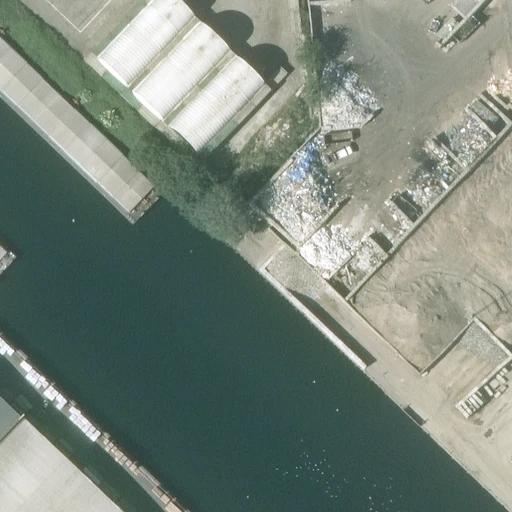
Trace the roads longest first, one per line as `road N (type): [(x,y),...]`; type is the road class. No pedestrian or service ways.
road 1 (unknown): [(174,511),(0,347)]
road 2 (unknown): [(360,0),(381,56),(401,71),(430,76),(452,72),(511,12)]
